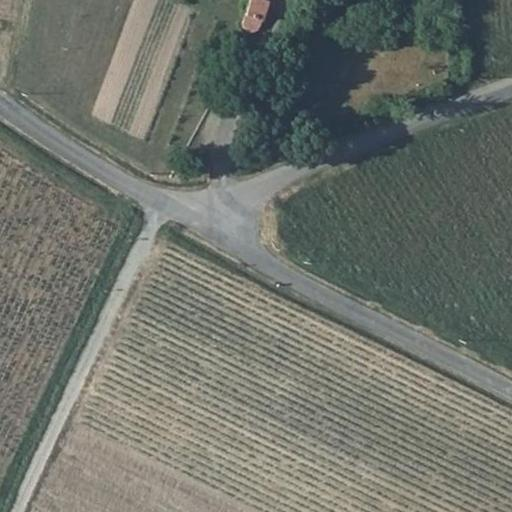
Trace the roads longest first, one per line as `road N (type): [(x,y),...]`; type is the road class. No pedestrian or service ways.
road 1 (unclassified): [(511,391),(297,284),(203,225)]
road 2 (track): [(169,205),(151,225),(13,511)]
road 3 (unclassified): [(233,204),(294,171),(511,90)]
road 4 (unclassified): [(287,0),(224,168),(233,204)]
road 5 (residential): [(0,102),(169,205)]
